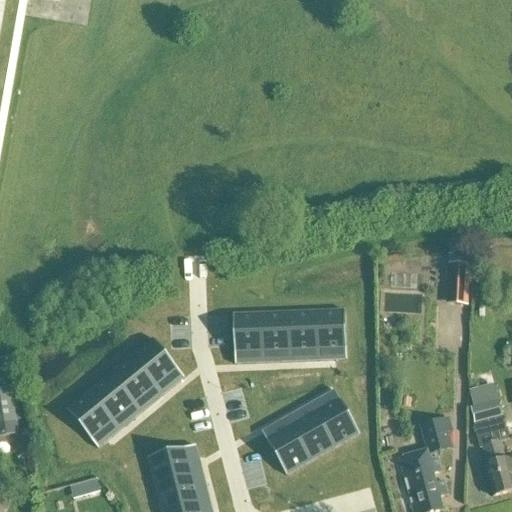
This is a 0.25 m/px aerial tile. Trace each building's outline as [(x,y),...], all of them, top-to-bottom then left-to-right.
[(0,0),(0,110),(18,0),(0,0)] [(449,256),(446,306),(467,307),(470,257),(449,256)] [(346,313),(317,314),(319,364),(335,363),(347,363),(346,313)] [(317,314),(289,315),(291,365),(319,364),(317,314)] [(289,315),(262,316),(264,366),(291,365),(289,315)] [(262,316),(233,318),(235,367),(264,366),(262,316)] [(154,342),(132,360),(163,398),(185,380),(154,342)] [(132,360),(111,377),(142,415),(163,398),(132,360)] [(111,377),(89,394),(120,433),(142,415),(111,377)] [(0,390),(0,426),(17,424),(11,389),(0,390)] [(334,394),(310,408),(335,451),(360,436),(335,393),(334,394)] [(89,394),(67,413),(98,451),(107,444),(120,433),(89,394)] [(310,408),(287,421),(311,465),(335,451),(310,408)] [(439,474),(434,455),(453,450),(449,435),(453,434),(449,420),(420,428),(427,454),(399,461),(412,511),(441,511),(438,499),(448,496),(445,484),(435,486),(432,476),(439,474)] [(287,421),(262,435),(286,479),(311,465),(287,421)] [(475,428),(481,451),(483,450),(488,468),(485,468),(493,500),(511,494),(511,474),(509,462),(505,463),(500,446),(497,436),(506,433),(502,421),(475,428)] [(148,460),(155,488),(203,476),(199,459),(195,448),(148,460)] [(155,488),(160,511),(171,511),(209,502),(203,476),(155,488)] [(96,483),(84,487),(88,498),(100,495),(96,483)] [(171,511),(211,511),(209,502),(171,511)]
